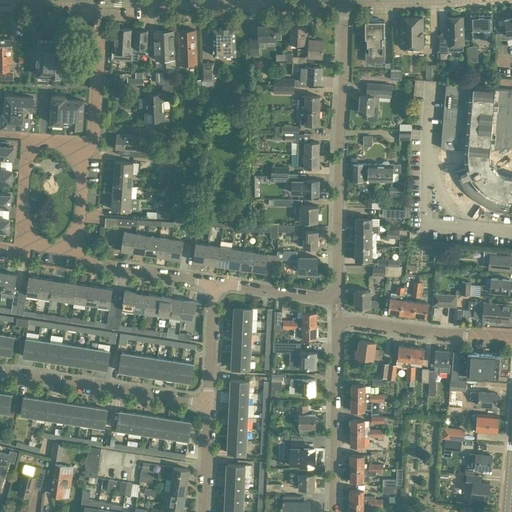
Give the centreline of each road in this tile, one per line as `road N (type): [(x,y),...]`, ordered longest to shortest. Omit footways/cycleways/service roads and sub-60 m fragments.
road 1 (residential): [(511,337),(339,323),(332,511)]
road 2 (residential): [(330,294),(341,0)]
road 3 (residential): [(210,404),(0,371)]
road 4 (residential): [(20,245),(27,142),(88,146)]
road 5 (residential): [(88,146),(104,0)]
road 6 (residential): [(217,282),(89,264),(79,254)]
road 7 (residential): [(217,282),(210,404)]
